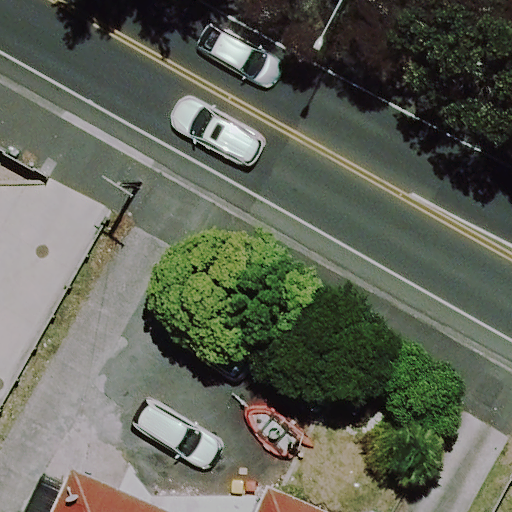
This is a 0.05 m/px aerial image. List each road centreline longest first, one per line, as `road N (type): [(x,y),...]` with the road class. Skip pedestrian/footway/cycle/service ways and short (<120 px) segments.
road 1 (trunk): [(73,0),(511,252)]
road 2 (unknown): [(511,357),(439,511)]
